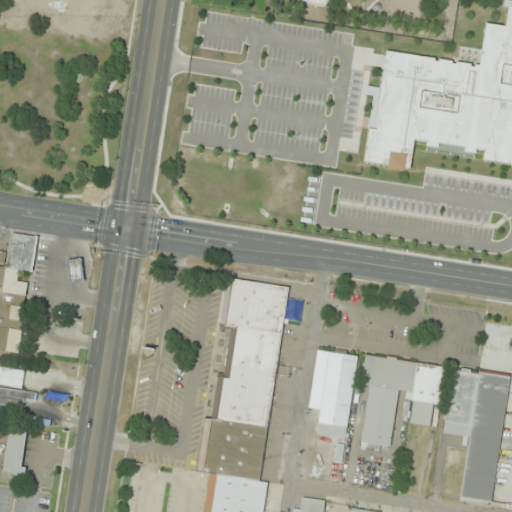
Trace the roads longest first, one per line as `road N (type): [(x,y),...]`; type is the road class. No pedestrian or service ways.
road 1 (secondary): [(0,208),(511,288)]
road 2 (secondary): [(82,511),(160,0)]
